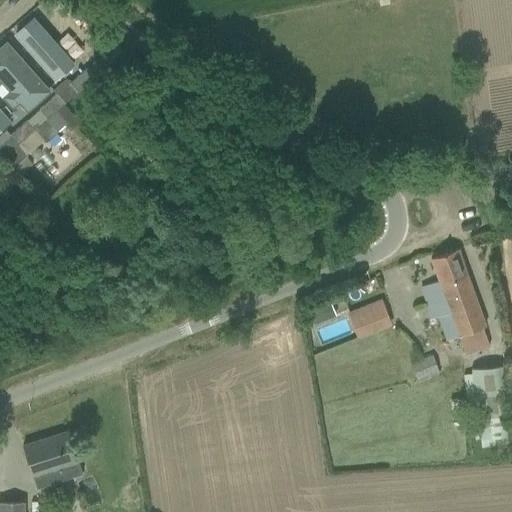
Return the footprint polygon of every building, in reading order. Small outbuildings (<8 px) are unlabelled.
[(44,14),(20,35),(58,81),(83,60),(44,14)] [(4,38),(0,41),(0,78),(8,87),(3,91),(13,103),(18,99),(25,107),(48,88),(4,38)] [(56,94),(72,112),(102,86),(94,77),(94,76),(87,67),(70,82),(66,78),(52,90),(56,94)] [(54,112),(72,131),(81,123),(72,112),(56,94),(26,120),(34,130),(34,129),(54,112)] [(138,110),(146,116),(153,108),(145,102),(138,110)] [(6,155),(14,164),(26,154),(17,144),(34,130),(26,120),(0,143),(0,151),(4,156),(6,155)] [(459,335),(466,354),(489,346),(483,327),(485,326),(457,249),(431,258),(438,280),(421,286),(432,318),(438,316),(447,339),(459,335)] [(350,313),(360,338),(390,326),(381,301),(350,313)] [(322,304),(307,310),(313,325),(328,319),(322,304)] [(411,366),(416,381),(440,372),(435,357),(411,366)] [(471,368),(480,437),(511,433),(503,364),(471,368)] [(69,430),(22,445),(36,488),(65,479),(65,477),(82,471),(69,430)] [(0,501),(0,511),(24,511),(24,502),(0,501)] [(31,501),(30,511),(37,511),(38,501),(31,501)]
